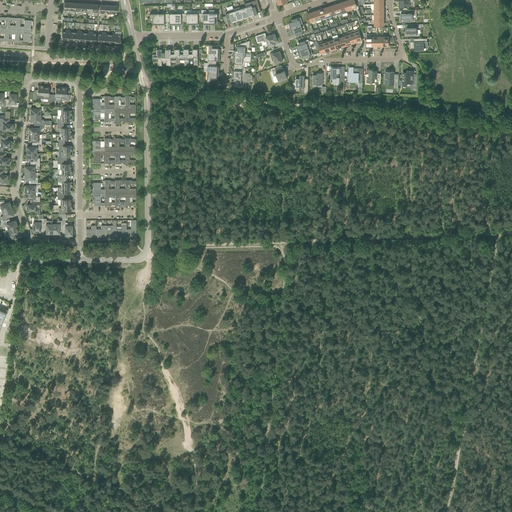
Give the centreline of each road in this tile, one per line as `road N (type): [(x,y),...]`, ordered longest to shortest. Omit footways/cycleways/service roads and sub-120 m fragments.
road 1 (track): [(495,234),(170,246),(145,254)]
road 2 (track): [(161,90),(443,116)]
road 3 (residential): [(79,260),(145,254),(146,94)]
road 4 (track): [(265,451),(212,421),(125,404),(123,328)]
road 5 (track): [(466,402),(378,388),(352,491),(336,511)]
road 6 (track): [(484,301),(447,511)]
road 7 (track): [(197,511),(185,417),(142,330)]
road 8 (residential): [(14,192),(25,81),(73,80),(79,91)]
road 9 (residential): [(390,0),(398,58),(292,64)]
